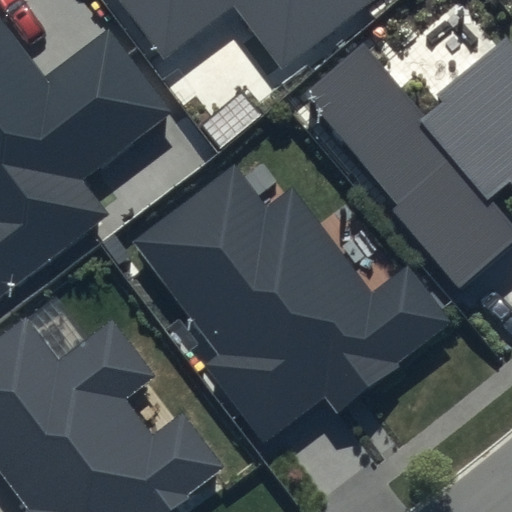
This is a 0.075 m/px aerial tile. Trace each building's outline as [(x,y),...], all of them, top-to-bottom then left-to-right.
[(133,0),(168,44),(225,0),(237,0),(286,63),(368,0),(133,0)] [(0,295),(108,216),(75,171),(161,108),(104,33),(46,76),(0,14),(0,295)] [(359,34),(300,83),(389,191),(382,197),(460,292),(511,248),(511,217),(487,187),(509,169),(511,173),(511,47),(503,37),(419,106),(359,34)] [(230,155),(131,232),(221,347),(208,358),(265,430),(319,388),(336,411),(456,317),(405,252),(372,278),(292,175),(263,197),(230,155)] [(26,310),(0,329),(0,463),(27,499),(20,504),(26,511),(155,511),(223,461),(179,404),(153,424),(128,391),(153,372),(107,312),(57,351),(26,310)]
